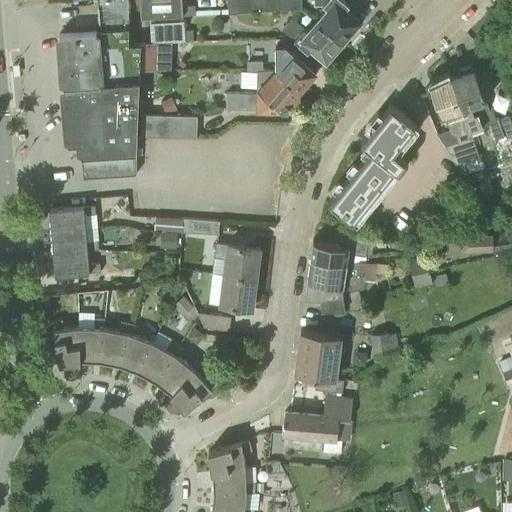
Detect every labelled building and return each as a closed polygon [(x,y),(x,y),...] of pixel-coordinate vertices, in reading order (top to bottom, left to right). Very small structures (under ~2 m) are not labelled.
[(101,29),(128,27),(127,0),(98,0),(100,20),(101,29)] [(182,0),(141,0),(142,16),(183,14),(182,0)] [(228,0),(230,12),(265,8),(302,7),(301,0),(228,0)] [(318,19),(343,41),(361,20),(346,8),(350,3),(345,0),(313,0),(313,1),(322,1),(328,7),(318,19)] [(343,41),(318,19),(308,30),(292,16),(282,28),(307,49),(310,45),(327,60),(343,41)] [(185,29),(185,20),(151,21),(152,41),(194,39),(193,29),(185,29)] [(128,27),(101,29),(60,33),(68,137),(68,145),(81,144),(82,156),(84,177),(137,173),(140,40),(129,40),(128,27)] [(140,42),(139,69),(155,70),(156,42),(140,42)] [(276,66),(273,68),(276,68),(301,90),(316,72),(288,48),(277,45),(276,66)] [(243,68),(264,68),(263,59),(243,60),(243,68)] [(453,74),(471,129),(483,125),(478,112),(489,108),(475,66),(472,67),(471,64),(459,68),(460,71),(453,74)] [(276,68),(273,68),(259,82),(259,90),(227,90),(227,108),(289,109),(289,103),(291,101),(296,102),(299,97),(298,93),(301,90),(276,68)] [(471,129),(453,74),(432,84),(443,115),(445,114),(451,133),(457,135),(459,141),(445,145),(457,163),(479,156),(471,129)] [(171,96),(160,101),(166,114),(177,109),(171,96)] [(371,148),(401,171),(409,162),(394,150),(416,123),(391,103),(361,140),(371,148)] [(197,137),(198,115),(142,113),(141,136),(197,137)] [(499,117),(509,147),(511,145),(509,137),(511,135),(511,120),(510,114),(499,117)] [(371,148),(350,174),(375,194),(391,175),(395,178),(401,171),(371,148)] [(375,194),(350,174),(329,201),(353,221),(375,194)] [(52,230),(84,228),(98,226),(97,204),(50,208),(52,230)] [(178,230),(182,230),(183,217),(156,215),(156,229),(161,229),(178,230)] [(183,217),(182,230),(219,233),(220,219),(183,217)] [(84,228),(52,230),(54,253),(86,250),(100,249),(99,239),(85,240),(84,228)] [(178,230),(161,229),(160,246),(177,247),(178,230)] [(352,261),(353,253),(365,255),(368,238),(334,233),(333,242),(313,239),(311,256),(352,261)] [(449,250),(493,250),(493,234),(461,235),(461,236),(449,236),(449,250)] [(224,259),(222,272),(256,275),(259,245),(216,241),(215,258),(224,259)] [(86,250),(54,253),(56,275),(102,271),(101,262),(87,263),(86,250)] [(352,261),(311,256),(308,277),(344,282),(355,280),(358,262),(352,261)] [(416,285),(432,280),(425,257),(408,257),(416,285)] [(344,282),(308,277),(306,295),(319,297),(321,296),(323,306),(362,306),(360,296),(347,299),(345,291),(363,288),(364,278),(374,280),(376,262),(358,260),(358,262),(355,280),(344,282)] [(256,275),(222,272),(219,304),(253,308),(256,275)] [(184,314),(194,304),(184,294),(174,304),(184,314)] [(231,315),(199,311),(205,326),(229,329),(231,315)] [(81,358),(100,359),(104,326),(106,317),(95,316),(94,326),(79,325),(81,358)] [(81,358),(79,325),(65,327),(63,318),(52,320),(60,362),(81,359),(81,358)] [(104,326),(100,359),(120,363),(132,322),(121,319),(119,329),(104,326)] [(139,370),(153,340),(134,333),(138,324),(132,322),(120,363),(139,370)] [(194,325),(186,335),(196,343),(204,333),(194,325)] [(295,372),(318,375),(336,377),(337,363),(341,334),(301,329),(295,372)] [(374,354),(398,351),(396,330),(371,333),(374,354)] [(139,370),(157,379),(181,344),(171,339),(166,347),(153,340),(139,370)] [(181,344),(157,379),(172,391),(195,368),(179,356),(186,348),(181,344)] [(239,358),(223,366),(228,376),(244,368),(239,358)] [(195,368),(172,391),(171,392),(185,408),(219,381),(212,373),(205,379),(195,368)] [(344,378),(336,377),(318,375),(316,387),(343,391),(344,378)] [(356,407),(357,396),(327,394),(325,415),(285,411),(282,432),(325,436),(324,450),(342,451),(343,438),(349,438),(352,407),(356,407)] [(212,471),(213,471),(246,466),(244,451),(253,449),(250,439),(209,450),(212,471)] [(503,477),(511,477),(511,457),(503,458),(503,477)] [(213,471),(214,490),(239,491),(247,491),(255,492),(257,480),(247,481),(246,466),(213,471)] [(398,506),(409,502),(406,489),(394,492),(398,506)] [(212,510),(223,511),(254,511),(255,508),(245,507),(247,491),(239,491),(214,490),(212,510)] [(461,511),(484,511),(482,503),(461,510),(461,511)]
